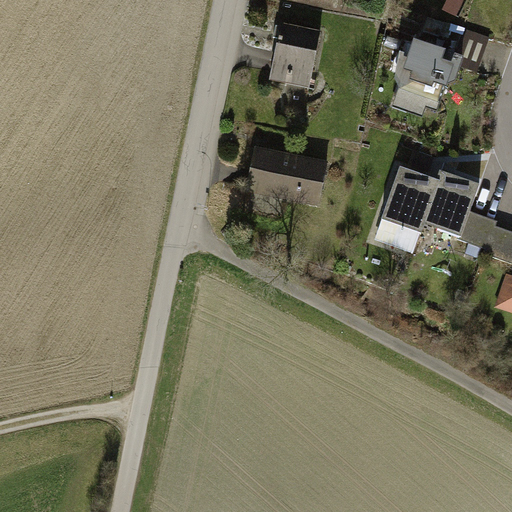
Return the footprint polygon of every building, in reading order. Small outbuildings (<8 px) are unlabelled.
[(459,0),(443,0),(438,12),(451,18),(459,0)] [(320,35),(277,27),(267,84),(310,92),(320,35)] [(437,50),(415,43),(394,110),(419,118),(422,109),(437,114),(454,61),(436,55),(437,50)] [(253,148),(243,194),(316,210),(326,164),(253,148)] [(437,162),(416,154),(411,167),(433,175),(437,162)] [(437,184),(397,170),(371,243),(412,257),(422,226),(437,184)] [(469,214),(478,189),(439,176),(437,184),(422,226),(439,232),(434,246),(456,254),(461,240),(469,214)] [(511,269),(511,236),(494,230),(496,224),(469,214),(461,240),(488,249),(485,260),(511,269)] [(511,279),(505,277),(494,309),(511,315),(511,279)]
